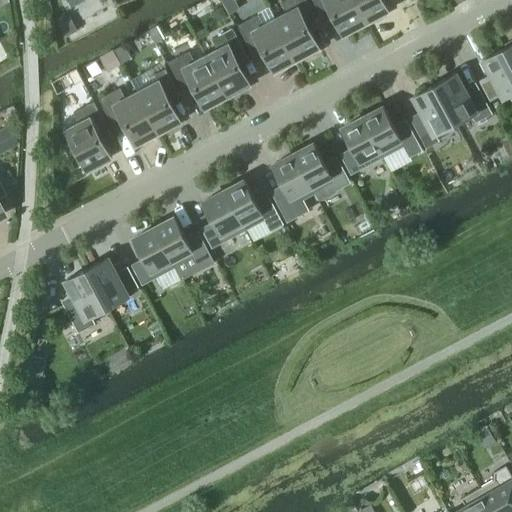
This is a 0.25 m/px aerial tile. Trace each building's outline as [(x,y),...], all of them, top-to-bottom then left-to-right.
[(287,12),(276,18),(297,58),(299,57),(301,60),(318,51),(316,48),(319,46),(305,21),(306,20),(314,15),(317,21),(318,21),(307,0),(283,0),(282,1),(287,12)] [(344,33),(366,21),(355,0),(314,0),(324,18),(325,17),(322,11),(330,7),(330,8),(331,7),(344,33)] [(355,0),(366,21),(369,20),(370,23),(387,14),(385,11),(388,10),(382,0),(355,0)] [(231,13),(238,9),(234,1),(227,5),(231,13)] [(227,16),(222,6),(213,12),(215,16),(223,18),(227,16)] [(275,69),(297,58),(276,18),(265,24),(259,13),(238,24),(254,54),(255,54),(252,48),(261,44),(261,45),(262,44),(275,69)] [(60,21),(67,35),(78,30),(71,15),(60,21)] [(157,42),(165,38),(158,25),(150,29),(157,42)] [(218,49),(207,55),(228,95),(230,93),(232,96),(249,88),(247,84),(250,83),(236,58),(237,57),(237,56),(245,52),(248,58),(249,57),(233,27),(212,38),(218,49)] [(131,57),(124,43),(116,48),(123,61),(131,57)] [(505,97),(511,93),(511,60),(505,46),(484,58),(494,77),(483,83),(489,95),(501,89),(505,97)] [(206,106),(228,95),(207,55),(195,61),(190,50),(169,61),(185,91),(186,91),(183,85),(191,81),(192,81),(206,106)] [(106,69),(119,62),(114,51),(100,59),(106,69)] [(159,80),(137,91),(159,131),(161,130),(163,133),(179,124),(178,121),(180,120),(167,94),(168,94),(167,93),(175,89),(179,95),(180,94),(166,68),(155,73),(159,80)] [(456,72),(435,83),(456,123),(473,114),(476,120),(492,112),(478,86),(466,92),(456,72)] [(435,134),(456,123),(435,83),(414,95),(425,114),(413,120),(420,132),(431,126),(435,134)] [(137,143),(159,131),(137,91),(126,98),(120,87),(100,98),(116,128),(117,127),(114,122),(122,117),(122,118),(123,118),(137,143)] [(85,161),(89,168),(111,156),(98,131),(98,130),(106,126),(109,131),(110,131),(94,100),(74,111),(79,122),(67,129),(76,145),(67,150),(76,166),(85,161)] [(397,128),(384,104),(363,116),(384,155),(392,170),(412,159),(410,155),(422,149),(408,123),(397,128)] [(0,111),(0,127),(10,123),(4,110),(0,111)] [(364,166),(384,155),(363,116),(342,127),(355,150),(344,157),(350,168),(362,162),(364,166)] [(8,126),(0,129),(0,153),(0,154),(18,144),(8,126)] [(327,165),(314,142),(294,153),(315,192),(315,191),(318,197),(324,198),(337,191),(339,187),(350,181),(338,159),(327,165)] [(303,198),(315,192),(294,153),(273,164),(286,187),(274,193),(288,220),(309,209),(303,198)] [(245,178),(224,190),(245,229),(265,218),(271,229),(283,223),(269,196),(258,202),(245,178)] [(224,240),(245,229),(224,190),(203,201),(216,224),(205,230),(211,242),(222,236),(224,240)] [(154,226),(175,266),(196,255),(194,251),(205,245),(199,233),(188,239),(175,215),(154,226)] [(374,218),(375,220),(379,227),(385,224),(382,217),(381,215),(374,218)] [(152,273),(154,277),(175,266),(154,226),(134,237),(146,261),(135,267),(141,279),(152,273)] [(108,257),(87,268),(108,307),(129,296),(124,288),(136,282),(130,270),(118,276),(108,257)] [(77,298),(65,304),(73,319),(74,319),(79,330),(87,326),(95,322),(91,316),(108,307),(87,268),(66,278),(77,298)] [(30,372),(41,374),(44,358),(33,356),(30,372)] [(478,429),(485,442),(495,436),(487,423),(478,429)] [(494,478),(480,487),(494,511),(511,511),(511,473),(506,464),(494,471),(494,478)] [(494,511),(480,487),(461,498),(462,499),(462,498),(466,506),(455,511),(494,511)]
